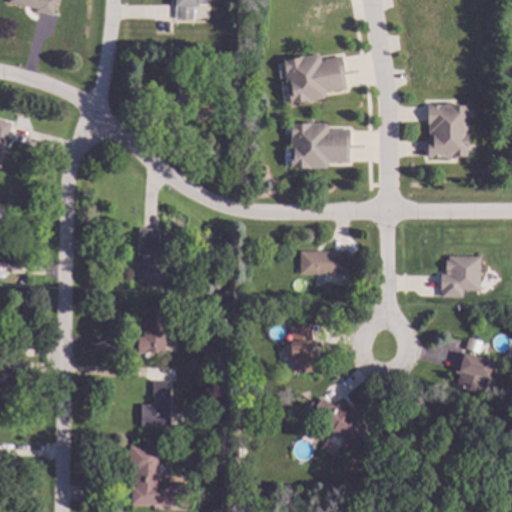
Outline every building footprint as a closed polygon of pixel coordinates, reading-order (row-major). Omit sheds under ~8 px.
[(55,0),(51,16),(34,11),(34,8),(6,1),(6,0),(55,0)] [(205,0),(205,4),(196,4),(196,6),(191,6),(191,20),(173,19),(174,6),(173,6),(173,0),(205,0)] [(225,58),(220,63),(214,57),(220,52),(225,58)] [(317,56),(318,59),(322,58),(322,57),(339,55),(342,73),(341,73),(343,88),(327,90),(327,89),(323,90),(323,93),(321,97),(307,99),(307,100),(299,101),(287,102),(280,58),(314,53),(317,56)] [(216,107),(197,118),(188,103),(185,104),(174,87),(196,74),(216,107)] [(451,103),(451,104),(465,104),(464,156),(449,155),(448,158),(443,158),(442,156),(437,156),(437,157),(425,156),(426,138),(427,131),(426,131),(426,123),(424,123),(425,103),(442,104),(442,102),(451,103)] [(0,119),(9,122),(2,151),(3,151),(0,161),(0,119)] [(323,123),(325,126),(325,129),(329,130),(329,129),(347,129),(346,147),(345,147),(345,162),(329,162),(329,161),(325,161),(325,164),(321,168),(307,167),(307,168),(288,166),(288,122),(323,123)] [(157,229),(156,248),(164,249),(162,282),(138,281),(139,254),(136,254),(137,228),(157,229)] [(345,274),(297,274),(297,251),(345,251),(345,274)] [(438,299),(439,276),(443,276),(444,262),(446,262),(446,259),(478,259),(477,292),(460,292),(460,299),(438,299)] [(247,273),(246,282),(232,281),(233,273),(247,273)] [(162,352),(135,352),(136,336),(141,336),(142,305),(163,305),(162,352)] [(309,340),(312,340),(313,358),(311,358),(312,372),(293,373),(292,363),(288,364),(287,341),(289,341),(288,325),(309,324),(309,340)] [(491,361),(486,379),(484,379),(480,394),(453,386),(457,373),(451,372),(457,351),(491,361)] [(168,426),(139,426),(138,405),(150,404),(150,381),(168,381),(168,426)] [(319,397),(333,406),(334,403),(353,414),(352,417),(366,426),(354,447),(329,432),(330,429),(308,415),(319,397)] [(224,429),(223,437),(214,436),(215,428),(224,429)] [(241,441),(240,447),(232,446),(234,439),(241,441)] [(223,443),(222,459),(209,459),(210,442),(223,443)] [(157,446),(155,481),(187,482),(186,506),(129,504),(129,486),(132,486),(133,471),(126,471),(127,445),(157,446)] [(417,464),(401,464),(402,445),(417,445),(417,464)] [(454,463),(459,463),(459,481),(455,481),(455,484),(438,484),(439,477),(434,477),(434,467),(438,467),(438,460),(454,461),(454,463)]
